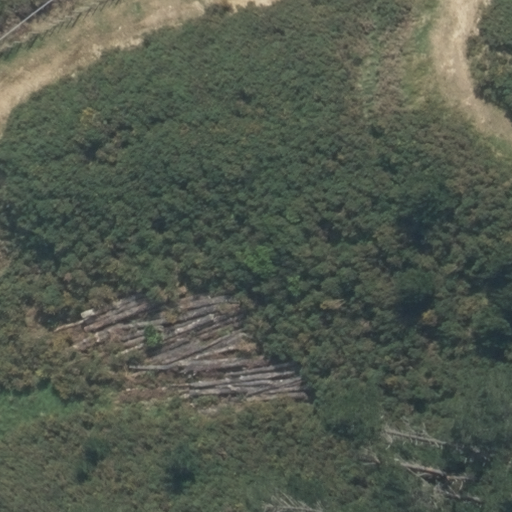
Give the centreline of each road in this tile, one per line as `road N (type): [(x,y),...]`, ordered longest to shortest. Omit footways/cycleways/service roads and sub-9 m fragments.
road 1 (track): [(203,0),(53,53),(0,102)]
road 2 (track): [(511,135),(467,92),(452,41),(466,0)]
